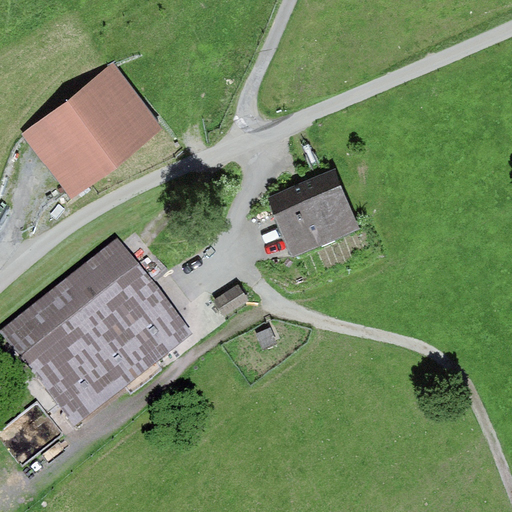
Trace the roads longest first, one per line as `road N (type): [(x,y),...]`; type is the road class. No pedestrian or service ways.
road 1 (residential): [(511,30),(165,175),(56,230),(0,280)]
road 2 (track): [(244,236),(268,291),(324,323),(454,362),(511,482)]
road 3 (track): [(287,0),(245,107),(253,139),(244,236),(204,283)]
